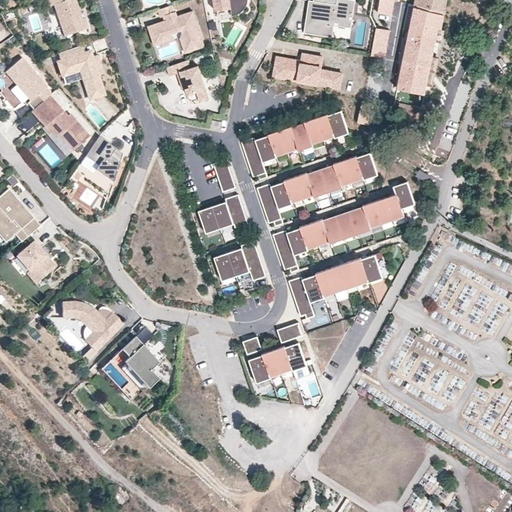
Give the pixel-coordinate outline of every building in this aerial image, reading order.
[(46,0),(49,7),(54,5),(64,37),(88,29),(85,18),(82,19),(75,0),(46,0)] [(213,0),(215,10),(231,8),(232,16),(236,15),(239,14),(242,11),(244,9),(246,6),(248,2),(248,0),(213,0)] [(353,12),(355,0),(313,0),(313,1),(312,11),(307,10),(304,33),(322,36),(325,20),(334,22),(348,24),(350,12),(353,12)] [(397,1),(388,0),(379,0),(378,12),(395,14),(397,1)] [(414,0),(396,88),(423,93),(439,11),(443,11),(445,0),(414,0)] [(173,4),(158,10),(161,17),(166,15),(168,20),(148,26),(153,40),(173,33),(182,30),(183,34),(181,38),(186,53),(205,46),(193,11),(177,16),(173,4)] [(334,25),(334,22),(325,20),(322,36),(332,37),(334,25)] [(390,31),(376,28),(372,56),(385,58),(390,31)] [(173,33),(153,40),(154,44),(174,38),(173,33)] [(81,46),(58,53),(61,61),(57,63),(65,84),(75,81),(80,95),(87,92),(90,99),(104,95),(97,74),(102,73),(98,62),(93,64),(92,59),(90,52),(83,54),(81,46)] [(277,54),(273,76),(340,88),(343,72),(322,68),(324,55),(304,52),(302,59),(277,54)] [(50,95),(52,94),(46,87),(47,87),(22,57),(5,72),(30,101),(28,103),(33,110),(50,95)] [(187,60),(167,67),(170,76),(177,73),(180,83),(183,82),(185,87),(188,95),(197,92),(200,102),(209,99),(198,66),(190,68),(187,60)] [(451,97),(466,101),(469,93),(454,88),(451,97)] [(90,136),(71,114),(68,116),(50,95),(33,110),(31,112),(50,134),(59,135),(73,151),(90,136)] [(462,113),(466,102),(451,98),(447,109),(462,113)] [(348,131),(341,111),(328,115),(335,136),(348,131)] [(335,136),(328,115),(327,114),(316,118),(324,140),(335,136)] [(324,140),(316,118),(305,122),(305,123),(312,144),(324,140)] [(312,144),(305,123),(292,127),(291,127),(299,149),(312,144)] [(299,149),(291,127),(292,127),(291,126),(280,130),(287,152),(299,149)] [(287,152),(280,130),(268,134),(269,135),(276,156),(287,152)] [(276,156),(269,135),(255,140),(257,144),(259,151),(262,158),(262,161),(276,156)] [(114,176),(122,154),(114,148),(113,150),(106,145),(108,142),(99,136),(85,156),(98,166),(95,170),(103,176),(106,172),(114,176)] [(241,142),(244,149),(257,144),(255,140),(254,137),(241,142)] [(244,149),(246,156),(259,151),(257,144),(244,149)] [(246,156),(249,163),(262,158),(259,151),(246,156)] [(378,173),(370,152),(357,157),(364,178),(378,173)] [(364,178),(357,157),(356,155),(345,159),(353,182),(364,178)] [(249,163),(251,170),(264,165),(263,162),(262,161),(262,158),(249,163)] [(214,164),(216,171),(229,166),(226,159),(214,164)] [(353,182),(345,159),(334,163),(334,165),(341,186),(353,182)] [(253,177),(258,175),(266,172),(264,165),(251,170),(253,177)] [(341,186),(334,165),(321,169),(328,190),(341,186)] [(216,171),(218,178),(231,173),(229,166),(216,171)] [(328,190),(321,169),(307,174),(314,195),(328,190)] [(314,195),(307,174),(307,172),(295,176),(303,199),(314,195)] [(218,178),(221,185),(234,180),(231,173),(218,178)] [(109,189),(113,180),(104,176),(100,185),(109,189)] [(303,199),(295,176),(284,180),(285,181),(292,202),(303,199)] [(236,187),(234,180),(221,185),(223,192),(236,187)] [(292,202),(285,181),(271,186),(273,191),(275,198),(277,205),(278,207),(292,202)] [(415,202),(408,181),(394,186),(396,194),(401,207),(415,202)] [(257,188),(260,195),(273,191),(271,186),(270,184),(257,188)] [(30,220),(20,209),(23,206),(8,189),(0,195),(0,227),(1,230),(5,227),(13,236),(15,234),(16,236),(21,242),(40,226),(33,218),(30,220)] [(260,195),(262,202),(275,198),(273,191),(260,195)] [(241,202),(238,194),(225,199),(226,201),(228,206),(241,202)] [(401,207),(396,194),(385,197),(393,220),(404,216),(401,208),(401,207)] [(393,220),(385,197),(374,201),(382,224),(393,220)] [(262,202),(264,209),(277,205),(275,198),(262,202)] [(233,220),(230,213),(228,206),(226,201),(213,206),(220,227),(233,222),(234,222),(233,220)] [(382,224),(374,201),(363,205),(363,207),(364,207),(371,228),(382,224)] [(243,209),(241,202),(228,206),(230,213),(243,209)] [(264,209),(267,216),(280,212),(279,209),(278,207),(277,205),(264,209)] [(33,218),(23,206),(20,209),(30,220),(33,218)] [(220,227),(213,206),(199,211),(206,232),(220,227)] [(371,228),(364,207),(363,207),(350,211),(357,232),(371,228)] [(246,215),(243,209),(230,213),(233,220),(246,215)] [(357,232),(350,211),(336,216),(343,237),(357,232)] [(269,223),(274,222),(274,221),(282,218),(280,212),(267,216),(269,223)] [(248,222),(246,215),(233,220),(234,222),(233,222),(234,224),(235,227),(248,222)] [(343,237),(336,216),(323,220),(330,241),(343,237)] [(330,241),(323,220),(323,219),(311,223),(319,245),(330,241)] [(237,234),(250,230),(248,222),(235,227),(237,234)] [(319,245),(311,223),(300,226),(300,228),(301,228),(308,249),(319,245)] [(0,230),(0,242),(3,247),(16,236),(15,234),(13,236),(5,227),(1,230),(0,230)] [(308,249),(301,228),(300,228),(287,233),(288,237),(291,244),(293,251),(294,253),(294,254),(308,249)] [(287,233),(286,230),(273,234),(275,242),(288,237),(287,233)] [(275,242),(278,248),(291,244),(288,237),(275,242)] [(34,241),(17,256),(29,270),(27,272),(27,273),(36,283),(56,266),(34,241)] [(257,248),(254,241),(241,245),(242,248),(244,252),(257,248)] [(278,248),(280,255),(293,251),(291,244),(278,248)] [(248,266),(246,259),(244,252),(242,248),(228,252),(236,274),(248,270),(250,270),(248,266)] [(259,255),(257,248),(244,252),(246,259),(259,255)] [(280,255),(282,262),(295,258),(294,255),(294,254),(294,253),(293,251),(280,255)] [(236,274),(228,252),(214,257),(222,279),(236,274)] [(382,276),(375,254),(361,259),(368,281),(382,276)] [(261,262),(259,255),(246,259),(248,266),(261,262)] [(29,270),(17,256),(10,261),(23,276),(27,273),(27,272),(29,270)] [(282,262),(285,270),(289,268),(298,265),(295,258),(282,262)] [(368,281),(361,259),(361,258),(349,261),(357,285),(368,281)] [(357,285),(349,261),(338,265),(346,289),(357,285)] [(264,269),(261,262),(248,266),(250,270),(250,271),(251,273),(264,269)] [(346,289),(338,265),(327,269),(335,292),(346,289)] [(253,280),(266,276),(264,269),(251,273),(253,280)] [(335,292),(327,269),(316,273),(316,274),(317,276),(324,296),(335,292)] [(303,279),(302,276),(289,281),(291,288),(304,284),(303,281),(303,279)] [(324,296),(317,276),(303,281),(304,284),(306,291),(309,297),(310,301),(324,296)] [(291,288),(294,295),(306,291),(304,284),(291,288)] [(294,295),(296,302),(309,297),(306,291),(294,295)] [(296,302),(298,309),(311,304),(311,302),(310,301),(309,297),(296,302)] [(93,352),(122,324),(112,313),(111,314),(107,311),(104,310),(102,310),(98,311),(96,312),(93,310),(82,304),(73,302),(61,303),(61,318),(73,317),(78,319),(83,325),(91,333),(90,335),(93,338),(86,345),(93,352)] [(298,309),(301,316),(305,315),(305,314),(314,311),(311,304),(298,309)] [(299,322),(291,325),(296,338),(303,335),(299,322)] [(90,335),(91,333),(83,325),(82,327),(81,329),(80,331),(80,333),(80,335),(80,337),(81,339),(83,341),(90,335)] [(289,340),(296,338),(291,325),(284,327),(289,340)] [(284,327),(277,330),(282,343),(289,340),(284,327)] [(86,345),(93,338),(90,335),(83,341),(86,345)] [(151,369),(160,361),(136,336),(110,360),(130,381),(121,389),(131,400),(147,385),(149,387),(159,377),(151,369)] [(255,352),(262,349),(257,336),(250,339),(255,352)] [(247,354),(255,352),(250,339),(243,341),(247,354)] [(306,364),(299,342),(285,347),(293,369),(306,364)] [(293,369),(285,347),(285,345),(274,349),(281,373),(293,369)] [(281,373),(274,349),(262,353),(263,355),(263,354),(270,376),(281,373)] [(270,376),(263,354),(263,355),(249,359),(256,381),(270,376)]
